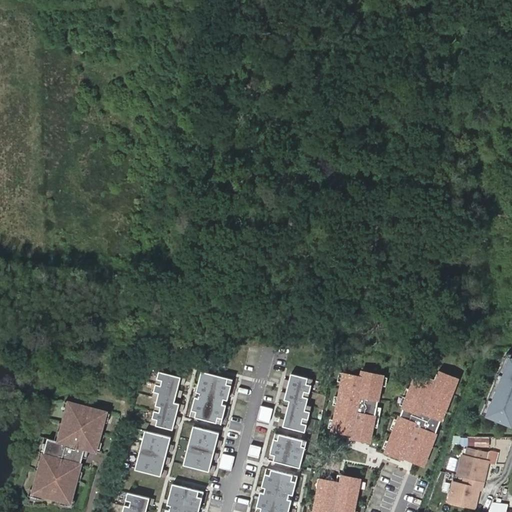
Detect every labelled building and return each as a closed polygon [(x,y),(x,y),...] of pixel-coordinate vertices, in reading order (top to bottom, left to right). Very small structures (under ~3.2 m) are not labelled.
[(511,424),(511,348),(507,349),(482,413),(511,424)] [(155,420),(154,426),(172,431),(174,424),(176,417),(177,411),(179,404),(173,403),(175,397),(177,390),(178,384),(180,378),(157,372),(152,392),(157,393),(155,399),(150,419),(155,420)] [(306,404),(311,384),(306,383),(308,377),(289,373),(288,380),(286,386),(285,392),(283,399),(288,400),(287,406),(285,413),(284,419),(282,426),(305,431),(310,411),(305,410),(306,404)] [(192,420),(216,426),(218,420),(221,421),(225,408),(221,407),(222,402),(226,403),(231,382),(199,374),(194,395),(198,396),(197,401),(193,400),(190,413),(193,414),(192,420)] [(372,428),(376,409),(380,387),(382,377),(372,375),(360,375),(360,379),(343,375),(341,383),(338,398),(336,407),(333,421),(332,430),(331,432),(353,436),(352,440),(369,444),(372,428)] [(438,421),(445,403),(447,404),(451,395),(449,395),(451,388),(453,389),(457,381),(441,375),(436,375),(433,382),(416,376),(385,453),(402,459),(401,460),(423,467),(426,457),(424,457),(432,437),(434,438),(440,422),(438,421)] [(105,411),(68,401),(58,440),(47,438),(33,492),(70,502),(82,457),(86,458),(88,449),(95,450),(105,411)] [(443,423),(449,405),(447,404),(445,403),(438,421),(440,422),(443,423)] [(268,422),(272,408),(260,405),(256,419),(268,422)] [(377,429),(381,409),(376,409),(372,428),(377,429)] [(219,433),(193,427),(183,466),(209,472),(211,465),(212,459),(214,453),(215,447),(217,440),(219,433)] [(169,445),(170,438),(142,431),(132,470),(161,477),(163,470),(164,464),(166,458),(167,452),(169,445)] [(274,439),(271,438),(266,458),(297,466),(302,446),(299,445),(300,439),(276,433),(274,439)] [(472,445),(488,446),(489,436),(473,435),(472,445)] [(428,458),(436,439),(434,438),(432,437),(424,457),(426,457),(428,458)] [(260,457),(262,447),(250,444),(248,454),(260,457)] [(465,455),(460,454),(456,473),(466,476),(465,484),(455,482),(450,501),(476,507),(480,488),(483,489),(485,480),(481,479),(486,460),(483,459),(485,451),(467,447),(465,455)] [(231,471),(234,456),(222,453),(219,468),(231,471)] [(448,457),(447,469),(456,470),(458,458),(448,457)] [(287,493),(291,494),(294,480),(290,479),(292,474),(267,468),(266,473),(262,473),(259,486),(263,487),(262,492),(258,491),(253,511),(286,511),(289,499),(286,498),(287,493)] [(353,511),(358,490),(356,490),(358,481),(337,476),(335,484),(321,481),(319,490),(318,490),(313,511),(353,511)] [(195,511),(199,511),(204,492),(173,484),(167,505),(171,506),(170,511),(166,510),(165,511),(195,511)] [(147,511),(149,506),(150,499),(128,494),(123,511),(147,511)] [(505,511),(506,504),(493,503),(489,511),(505,511)]
